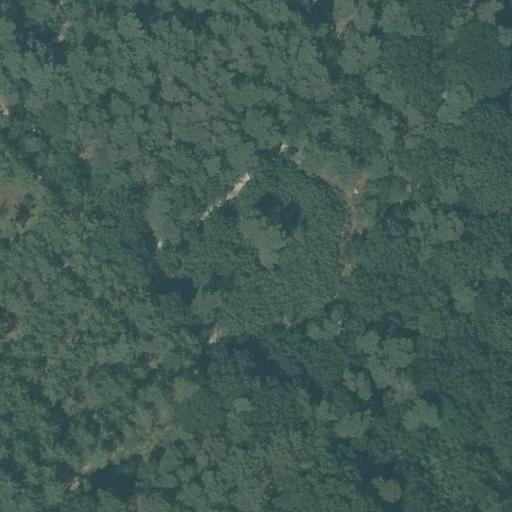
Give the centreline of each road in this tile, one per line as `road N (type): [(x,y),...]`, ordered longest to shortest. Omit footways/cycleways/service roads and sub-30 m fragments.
road 1 (track): [(153,274),(7,119)]
road 2 (track): [(153,274),(219,202),(260,178)]
